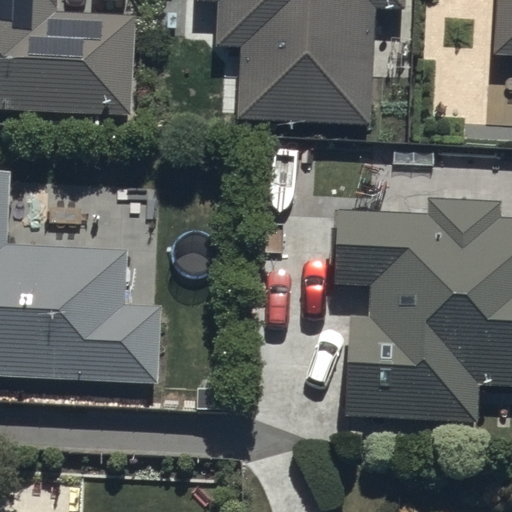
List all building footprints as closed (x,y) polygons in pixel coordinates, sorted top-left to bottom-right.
[(0,0),(0,112),(131,123),(139,21),(57,15),(58,0),(0,0)] [(235,125),(367,130),(371,18),(406,19),(407,0),(197,0),(197,8),(218,9),(216,53),(238,53),(235,125)] [(511,0),(495,0),(495,61),(511,61),(511,0)] [(0,387),(154,393),(154,255),(12,250),(15,179),(0,178),(0,387)] [(484,396),(511,397),(511,214),(358,208),(348,424),(482,431),(484,396)]
